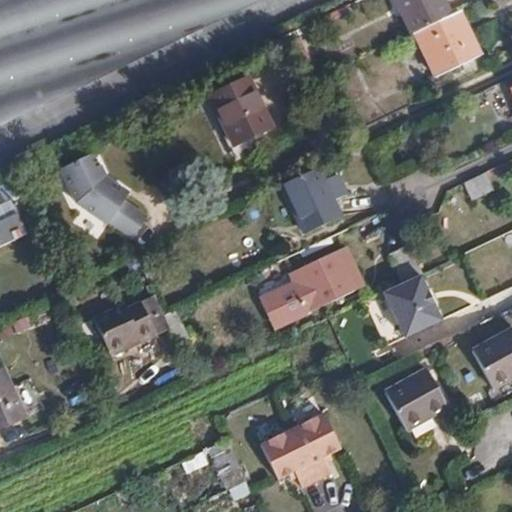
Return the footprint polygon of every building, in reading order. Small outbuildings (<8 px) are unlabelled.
[(0,0),(0,128),(3,127),(0,118),(0,103),(4,102),(7,111),(85,84),(83,77),(113,67),(110,57),(189,30),(187,23),(247,3),(245,0),(0,0)] [(448,16),(440,0),(394,0),(410,34),(413,32),(448,16)] [(458,11),(448,16),(413,32),(435,78),(479,57),(458,11)] [(268,128),(245,79),(206,99),(230,146),(268,128)] [(91,154),(57,171),(73,204),(104,227),(106,225),(129,242),(144,222),(121,205),(126,197),(99,176),(104,171),(91,154)] [(314,169),(277,187),(300,235),(337,217),(314,169)] [(491,193),(483,174),(461,185),(470,203),(491,193)] [(0,206),(0,247),(35,231),(19,198),(0,206)] [(415,276),(419,273),(406,245),(387,254),(398,284),(415,276)] [(359,287),(342,249),(289,275),(305,311),(331,299),(331,300),(359,287)] [(415,276),(398,284),(378,294),(401,339),(437,321),(429,304),(423,291),(415,276)] [(429,289),(423,291),(429,304),(435,301),(429,289)] [(137,340),(139,345),(155,338),(138,305),(126,310),(124,305),(92,321),(108,354),(137,340)] [(511,377),(511,327),(471,351),(492,388),(511,377)] [(110,359),(139,345),(137,340),(108,354),(110,359)] [(446,408),(425,369),(383,392),(406,431),(446,408)] [(0,429),(24,418),(2,372),(0,373),(0,429)] [(358,484),(340,447),(278,477),(294,511),(296,511),(311,506),(313,511),(336,511),(349,506),(342,491),(358,484)]
